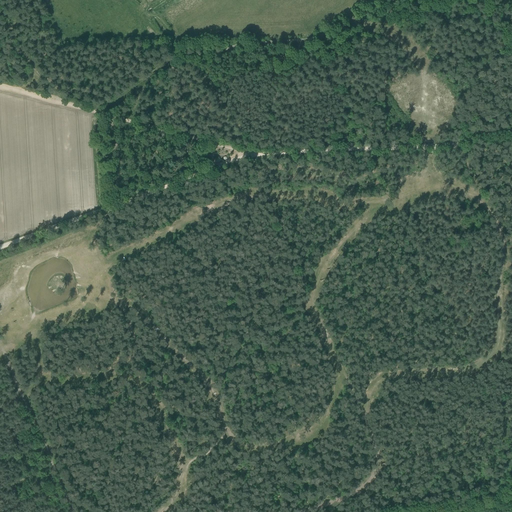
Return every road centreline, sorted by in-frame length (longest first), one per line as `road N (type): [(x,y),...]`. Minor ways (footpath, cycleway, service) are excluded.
road 1 (track): [(382,464),(248,162),(251,150)]
road 2 (track): [(206,511),(77,218)]
road 3 (track): [(324,148),(251,150),(111,205)]
road 4 (track): [(374,0),(315,39),(316,52),(275,94),(267,137),(252,149)]
road 5 (track): [(0,340),(70,511)]
road 6 (track): [(308,297),(141,361)]
road 7 (track): [(511,132),(433,149),(362,149)]
road 8 (track): [(180,58),(238,42),(315,39)]
